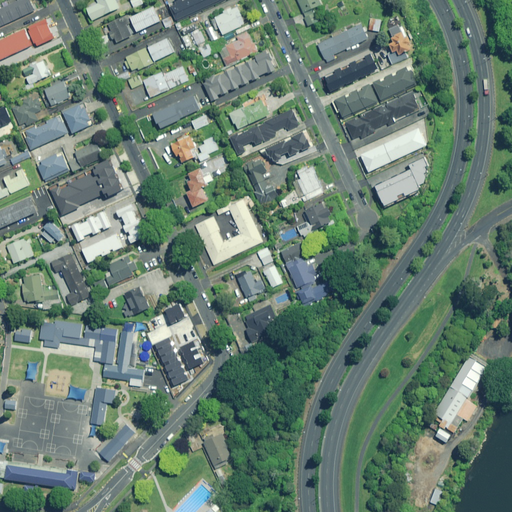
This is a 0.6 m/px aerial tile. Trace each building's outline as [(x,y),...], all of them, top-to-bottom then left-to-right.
[(20,0),(0,9),(0,27),(36,11),(30,0),(20,0)] [(97,0),(99,4),(87,9),(93,21),(121,8),(116,0),(97,0)] [(131,0),(135,8),(143,4),(141,0),(131,0)] [(171,8),(177,21),(222,0),(187,0),(184,2),(183,0),(177,0),(175,1),(177,5),(171,8)] [(298,0),(304,14),(323,5),(320,0),(298,0)] [(131,18),(138,33),(161,22),(155,7),(131,18)] [(216,18),(224,35),(243,27),(239,18),(243,16),(238,7),(233,10),(232,8),(224,12),(225,14),(216,18)] [(305,18),(309,27),(320,22),(316,13),(305,18)] [(117,43),(132,36),(127,26),(133,23),(129,15),(108,24),(112,31),(109,32),(113,40),(115,39),(117,43)] [(163,21),(166,28),(175,24),(171,17),(163,21)] [(369,30),(380,32),(382,20),(371,18),(369,30)] [(36,44),(38,47),(55,39),(47,20),(29,28),(30,31),(29,31),(35,44),(36,44)] [(362,23),(318,44),(325,59),(325,58),(327,62),(336,58),(334,54),(369,38),(362,23)] [(207,30),(212,41),(218,39),(213,27),(207,30)] [(0,41),(0,61),(33,46),(25,30),(0,41)] [(390,43),(394,52),(398,50),(400,54),(412,49),(410,44),(413,42),(410,35),(407,37),(404,31),(396,34),(396,35),(392,37),(394,41),(390,43)] [(193,35),(198,45),(206,41),(202,32),(193,35)] [(239,41),(227,47),(231,55),(224,59),(227,66),(259,52),(255,44),(253,44),(248,32),(238,37),(239,41)] [(175,53),(168,39),(149,48),(151,53),(155,62),(175,53)] [(200,49),(204,58),(214,53),(209,44),(200,49)] [(156,63),(155,62),(151,53),(149,54),(146,48),(126,58),(128,61),(125,62),(128,70),(131,68),(132,71),(138,69),(139,70),(156,63)] [(207,83),(204,84),(213,103),(220,99),(219,96),(222,95),(222,96),(230,93),(229,92),(233,90),(233,91),(240,88),(240,87),(243,85),(244,87),(251,83),(250,82),(253,80),(254,82),(261,78),(261,77),(270,73),(270,75),(277,71),(273,62),(274,61),(271,54),(269,54),(268,51),(256,57),(257,59),(222,76),(222,75),(217,77),(216,75),(205,80),(207,83)] [(327,84),(331,91),(343,86),(342,85),(346,83),(347,84),(359,78),(358,78),(362,76),(362,77),(374,71),(373,71),(379,68),(372,52),(365,55),(367,58),(358,62),(356,60),(350,62),(351,65),(342,69),(341,66),(335,69),(336,72),(326,77),(329,83),(327,84)] [(50,75),(44,61),(37,64),(36,61),(29,65),(30,67),(23,70),(26,77),(33,73),(34,75),(27,78),(30,85),(50,75)] [(197,75),(194,65),(188,67),(190,74),(193,74),(194,76),(197,75)] [(373,81),(382,100),(407,88),(419,82),(413,68),(410,70),(408,66),(398,70),(399,72),(394,75),(393,72),(386,76),(387,78),(382,80),(381,78),(373,81)] [(189,81),(183,67),(165,75),(171,89),(189,81)] [(130,78),(128,72),(116,77),(119,83),(130,78)] [(144,82),(151,98),(170,89),(163,73),(144,82)] [(128,81),(133,89),(143,84),(139,76),(128,81)] [(44,90),(52,106),(71,98),(64,81),(44,90)] [(379,101),(372,85),(371,83),(363,86),(364,89),(359,91),(358,89),(351,92),(352,94),(347,96),(346,94),(335,99),(336,101),(343,117),(379,101)] [(346,122),(353,139),(361,136),(362,138),(376,132),(375,129),(388,123),(389,125),(398,122),(397,120),(422,109),(417,99),(418,99),(415,91),(387,103),(388,105),(384,107),(383,105),(365,113),(365,115),(357,119),(356,118),(346,122)] [(181,120),(201,110),(195,96),(153,115),(158,125),(160,125),(162,130),(182,121),(181,120)] [(12,108),(20,126),(25,123),(27,126),(39,121),(35,114),(42,111),(40,106),(42,105),(38,98),(33,101),(31,97),(23,101),(24,105),(21,106),(20,105),(12,108)] [(244,106),(229,113),(234,124),(235,123),(238,129),(271,114),(267,105),(265,105),(262,99),(244,107),(244,106)] [(63,113),(73,135),(90,127),(88,123),(92,121),(86,108),(82,110),(80,106),(63,113)] [(5,107),(0,109),(0,128),(0,129),(0,128),(0,126),(1,126),(2,128),(13,123),(5,107)] [(293,112),(292,109),(264,121),(265,123),(239,135),(238,133),(230,137),(238,155),(246,151),(243,145),(253,141),(253,142),(255,141),(256,144),(264,141),(265,142),(272,138),(271,138),(276,136),(275,134),(277,133),(276,131),(285,127),(286,129),(288,128),(289,130),(299,125),(298,122),(298,121),(294,111),(293,112)] [(192,122),(196,130),(211,123),(207,115),(192,122)] [(26,139),(31,151),(68,134),(62,122),(60,123),(57,118),(47,123),(48,125),(37,130),(36,127),(26,132),(28,138),(26,139)] [(420,128),(361,154),(369,171),(428,145),(420,128)] [(285,140),(265,149),(268,155),(269,155),(270,158),(272,157),(274,161),(275,160),(275,161),(282,158),(281,155),(288,152),(290,156),(300,151),(299,150),(302,149),(303,150),(311,146),(308,138),(307,139),(303,132),(291,137),(292,139),(286,142),(285,140)] [(171,144),(176,156),(178,155),(182,162),(194,157),(191,150),(195,148),(190,136),(171,144)] [(219,149),(213,136),(203,141),(205,144),(199,147),(202,153),(198,155),(200,161),(209,157),(208,154),(219,149)] [(75,154),(82,168),(104,158),(97,143),(75,154)] [(2,151),(0,147),(0,167),(8,164),(5,158),(8,156),(5,149),(2,151)] [(11,160),(13,166),(31,157),(28,151),(11,160)] [(38,167),(44,181),(69,169),(63,156),(58,158),(57,155),(41,162),(42,165),(38,167)] [(413,170),(376,186),(385,205),(422,189),(420,185),(426,183),(427,177),(425,173),(428,172),(426,167),(429,165),(425,158),(411,165),(413,170)] [(261,174),(267,171),(261,159),(255,162),(254,160),(253,161),(253,160),(246,163),(247,165),(243,166),(246,174),(247,173),(253,185),(264,180),(261,174)] [(51,192),(63,217),(81,208),(80,207),(105,195),(106,197),(109,195),(110,198),(124,192),(121,186),(123,185),(120,180),(118,181),(116,176),(118,176),(114,167),(112,168),(109,161),(93,169),(95,173),(68,186),(69,188),(62,191),(60,188),(51,192)] [(304,201),(324,192),(313,167),(308,169),(307,167),(298,171),(301,179),(295,181),(304,201)] [(208,185),(200,168),(188,173),(191,180),(187,182),(191,190),(186,192),(193,207),(208,200),(202,188),(208,185)] [(30,186),(23,170),(17,173),(19,177),(12,180),(10,176),(4,179),(12,194),(30,186)] [(264,180),(253,185),(256,191),(254,192),(259,204),(263,202),(264,204),(278,198),(273,186),(267,188),(264,180)] [(0,199),(10,195),(7,189),(2,191),(0,186),(0,199)] [(31,199),(0,212),(0,231),(38,214),(31,199)] [(214,217),(195,225),(214,265),(231,257),(230,257),(263,242),(243,199),(228,206),(241,234),(223,242),(218,230),(219,230),(214,217)] [(325,208),(323,203),(306,210),(310,220),(297,226),(301,236),(304,235),(305,238),(319,232),(317,228),(332,222),(329,216),(332,215),(329,207),(325,208)] [(131,204),(116,211),(119,217),(121,216),(125,225),(123,226),(126,232),(128,231),(130,236),(128,237),(131,243),(146,236),(144,231),(142,231),(140,226),(141,225),(138,219),(137,220),(133,211),(134,210),(131,204)] [(81,221),(74,224),(81,239),(88,236),(87,234),(96,230),(97,232),(103,229),(102,227),(106,225),(107,227),(114,224),(107,209),(100,212),(101,213),(97,215),(96,213),(90,217),(90,218),(82,222),(81,221)] [(43,229),(59,243),(64,237),(61,234),(62,233),(50,222),(43,229)] [(85,247),(91,260),(99,256),(98,255),(105,252),(105,253),(114,250),(113,248),(116,247),(117,248),(125,244),(119,231),(85,247)] [(8,244),(15,262),(36,253),(29,236),(8,244)] [(300,243),(282,252),(287,263),(306,255),(300,243)] [(258,252),(264,265),(273,261),(268,248),(258,252)] [(93,295),(73,252),(53,261),(58,271),(63,269),(73,291),(68,294),(73,304),(93,295)] [(108,276),(112,284),(136,273),(134,270),(140,268),(136,260),(134,261),(131,254),(110,264),(113,270),(107,273),(109,276),(108,276)] [(289,269),(298,288),(301,287),(303,289),(316,283),(315,280),(317,280),(315,275),(317,274),(313,264),(309,266),(306,261),(305,261),(304,258),(287,265),(288,269),(289,269)] [(272,288),(283,283),(275,266),(263,271),(265,276),(266,275),(272,288)] [(238,279),(247,298),(248,298),(250,302),(257,299),(255,295),(259,293),(259,294),(266,291),(261,279),(257,281),(256,279),(255,279),(251,271),(247,273),(246,270),(236,275),(238,279)] [(45,285),(43,273),(26,276),(27,282),(24,283),(26,300),(29,300),(37,299),(38,301),(44,300),(45,308),(62,306),(59,289),(46,291),(46,285),(45,285)] [(106,278),(96,282),(100,291),(109,286),(106,278)] [(312,285),(296,292),(303,308),(313,304),(312,302),(315,301),(315,302),(317,301),(318,302),(324,299),(323,298),(330,295),(329,293),(333,291),(329,281),(313,288),(312,285)] [(129,317),(150,308),(140,287),(124,294),(128,302),(123,304),(129,317)] [(277,317),(271,304),(246,316),(248,321),(246,322),(249,328),(246,329),(253,343),(260,340),(259,337),(265,335),(265,336),(274,332),(272,328),(276,326),(272,319),(277,317)] [(102,340),(86,337),(82,337),(84,323),(57,319),(57,322),(44,320),(41,338),(47,339),(46,345),(61,347),(62,341),(97,346),(95,360),(102,361),(105,340),(102,340)] [(104,326),(89,324),(86,337),(102,340),(104,326)] [(120,329),(104,326),(102,340),(105,340),(118,342),(120,329)] [(34,330),(17,327),(15,340),(32,342),(34,330)] [(137,332),(124,330),(119,362),(121,362),(121,365),(130,367),(131,364),(132,364),(137,332)] [(166,344),(159,330),(149,336),(155,349),(166,344)] [(115,363),(118,342),(105,340),(102,361),(115,363)] [(252,343),(240,349),(243,356),(255,351),(252,343)] [(164,366),(167,372),(168,371),(171,378),(189,369),(188,367),(193,365),(186,351),(177,356),(176,353),(167,358),(170,363),(164,366)] [(121,365),(107,363),(105,376),(144,381),(146,369),(130,367),(121,365)] [(446,428),(482,373),(466,363),(430,418),(446,428)] [(118,389),(98,386),(93,423),(105,425),(109,401),(116,402),(118,389)] [(18,400),(7,399),(6,407),(17,409),(18,400)] [(474,410),(463,404),(452,421),(462,428),(474,410)] [(101,452),(111,461),(138,432),(128,423),(101,452)] [(232,445),(224,427),(201,437),(214,466),(232,459),(227,447),(232,445)] [(200,441),(195,432),(187,436),(192,445),(200,441)] [(445,441),(435,434),(431,440),(442,446),(445,441)] [(68,472),(9,463),(7,478),(78,489),(81,470),(69,469),(68,472)] [(98,472),(83,470),(81,479),(96,481),(98,472)] [(435,490),(431,503),(439,506),(443,493),(435,490)]
